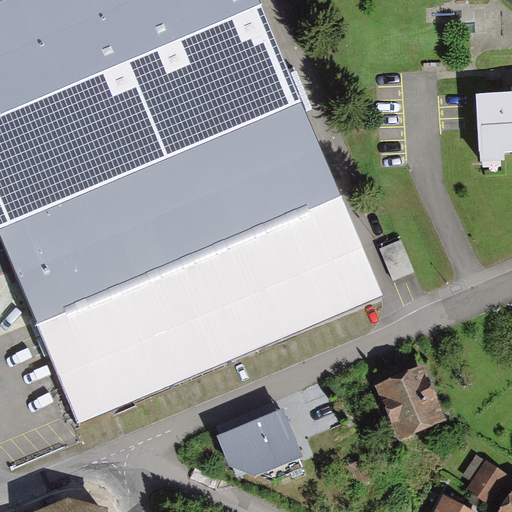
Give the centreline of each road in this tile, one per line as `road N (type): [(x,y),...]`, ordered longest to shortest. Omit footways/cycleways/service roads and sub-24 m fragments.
road 1 (residential): [(511,285),(123,448)]
road 2 (residential): [(248,511),(123,448)]
road 3 (residential): [(123,448),(0,500)]
